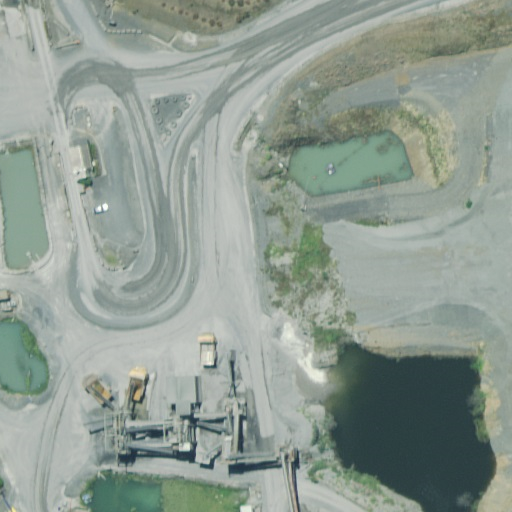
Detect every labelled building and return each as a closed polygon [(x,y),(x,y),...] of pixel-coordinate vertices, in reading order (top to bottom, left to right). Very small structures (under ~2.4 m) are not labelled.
[(97,167),(92,145),(73,149),(80,181),(91,179),(89,169),(97,167)] [(0,301),(12,300),(11,290),(0,290),(0,301)] [(101,377),(89,387),(106,407),(118,397),(101,377)] [(150,381),(135,377),(129,398),(143,402),(150,381)] [(190,379),(175,379),(174,404),(189,405),(190,379)] [(204,416),(204,402),(190,403),(190,416),(204,416)] [(137,415),(123,415),(121,454),(136,454),(137,415)] [(78,417),(76,432),(104,436),(106,421),(78,417)] [(198,425),(184,424),(183,443),(197,444),(198,425)]
